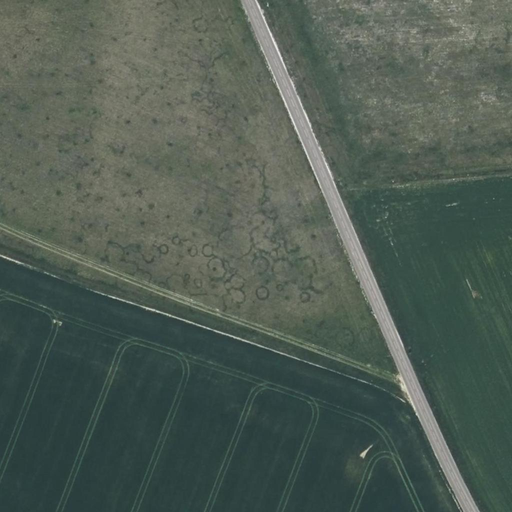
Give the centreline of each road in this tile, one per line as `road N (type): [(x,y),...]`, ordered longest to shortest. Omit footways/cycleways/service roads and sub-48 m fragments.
road 1 (tertiary): [(471,511),(248,0)]
road 2 (track): [(0,223),(410,383)]
